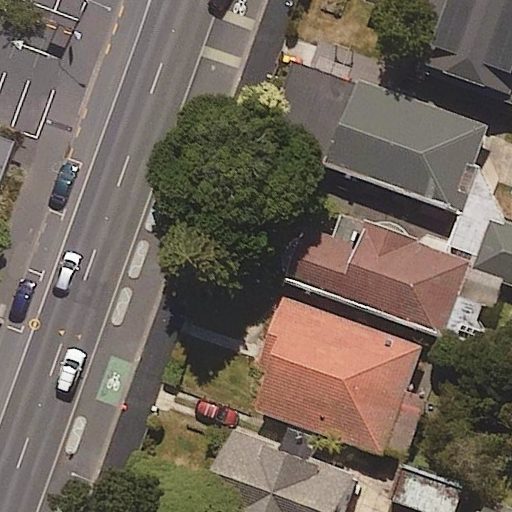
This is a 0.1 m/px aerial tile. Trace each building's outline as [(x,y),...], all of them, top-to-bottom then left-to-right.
[(423,0),(384,0),(420,12),(423,0)] [(511,86),(511,0),(454,0),(431,62),(510,92),(511,86)] [(489,126),(361,80),(332,161),(460,207),(489,126)] [(0,137),(0,193),(18,144),(0,137)] [(472,258),(316,202),(289,276),(445,332),(472,258)] [(511,223),(498,218),(478,265),(511,279),(511,223)] [(425,346),(286,297),(262,366),(272,370),(258,408),(406,461),(429,398),(409,391),(425,346)] [(342,511),(358,474),(238,427),(206,505),(223,511),(342,511)] [(457,511),(468,485),(415,465),(402,500),(433,511),(457,511)]
